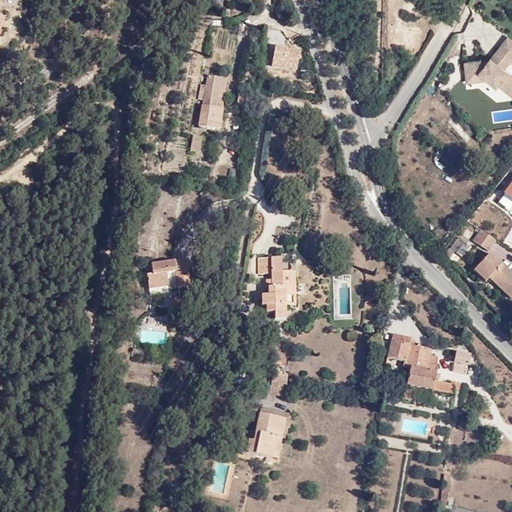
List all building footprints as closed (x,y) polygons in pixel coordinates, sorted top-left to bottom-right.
[(489,60),(465,62),(466,84),(489,82),(498,89),(499,87),(511,96),(511,73),(506,69),(511,61),(511,39),(508,36),(489,60)] [(273,46),(269,67),(295,72),(299,50),(273,46)] [(219,133),(222,112),(216,111),(219,93),(221,82),(209,80),(207,92),(204,92),(203,97),(205,98),(203,108),(201,108),(198,129),(219,133)] [(216,111),(222,112),(224,94),(219,93),(216,111)] [(249,96),(239,95),(237,106),(247,107),(249,96)] [(190,153),(199,155),(201,142),(193,139),(190,153)] [(511,177),(502,191),(511,199),(511,177)] [(465,235),(470,230),(463,225),(459,231),(465,235)] [(477,227),(476,226),(469,236),(471,237),(477,227)] [(492,238),(477,227),(471,237),(484,248),(492,238)] [(446,244),(441,250),(445,253),(450,247),(452,248),(461,237),(456,233),(447,245),(446,244)] [(511,273),(486,249),(469,267),(482,278),(485,275),(505,293),(511,286),(511,273)] [(290,286),(289,274),(280,273),(280,260),(255,261),(255,276),(268,276),(268,283),(264,283),(264,291),(269,292),(269,298),(260,298),(260,307),(266,307),(266,316),(276,316),(275,323),(286,322),(286,308),(295,308),(295,286),(290,286)] [(185,266),(155,269),(156,277),(151,278),(146,278),(147,292),(166,290),(165,278),(175,277),(175,289),(175,292),(188,292),(185,266)] [(411,339),(392,335),(389,359),(404,362),(403,369),(410,370),(408,387),(455,396),(455,392),(458,392),(460,384),(452,383),(452,385),(436,382),(438,367),(430,365),(432,351),(414,347),(415,345),(410,343),(411,339)] [(288,358),(279,355),(276,370),(285,372),(288,358)] [(472,358),(457,356),(456,360),(450,359),(449,365),(456,367),(454,374),(468,377),(472,358)] [(273,378),(269,395),(284,398),(288,381),(273,378)] [(286,421),(283,440),(289,441),(294,416),(261,410),(260,417),(286,421)] [(278,439),(283,440),(286,421),(260,417),(258,434),(256,444),(251,443),(250,443),(247,458),(257,459),(258,457),(274,460),(278,439)] [(280,461),(283,440),(278,439),(274,460),(280,461)] [(241,457),(247,458),(250,443),(243,442),(241,457)] [(443,476),(439,506),(444,506),(449,477),(443,476)]
